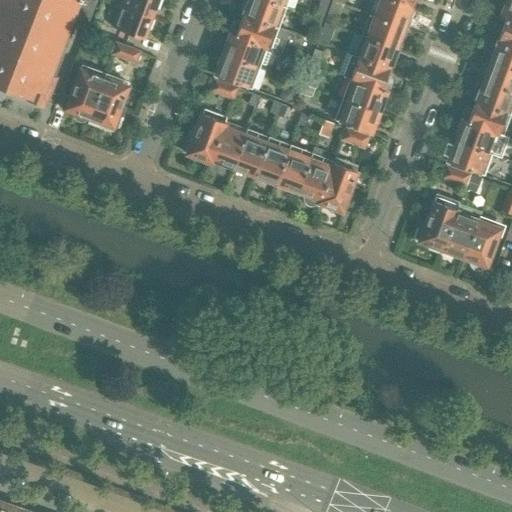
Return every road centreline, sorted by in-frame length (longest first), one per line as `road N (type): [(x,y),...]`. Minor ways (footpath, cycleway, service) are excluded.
road 1 (primary): [(511,489),(0,299)]
road 2 (primary): [(0,377),(331,496)]
road 3 (residential): [(463,0),(362,269)]
road 4 (residential): [(362,269),(131,181)]
road 5 (residential): [(200,0),(131,181)]
road 6 (residential): [(511,323),(362,269)]
road 7 (residential): [(0,461),(138,511)]
road 8 (residential): [(131,181),(0,132)]
